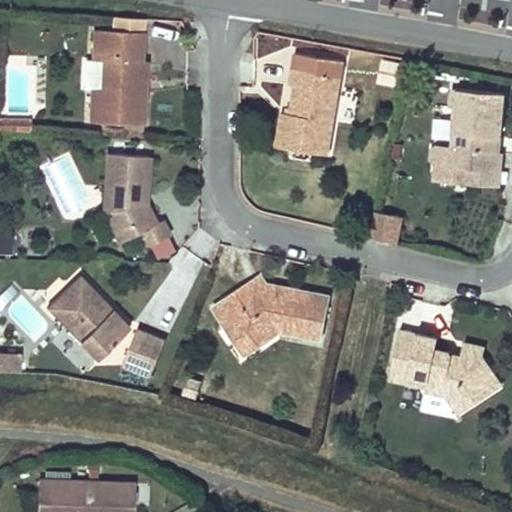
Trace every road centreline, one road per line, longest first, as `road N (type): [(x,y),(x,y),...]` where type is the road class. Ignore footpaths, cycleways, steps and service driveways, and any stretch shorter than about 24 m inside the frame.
road 1 (residential): [(229,2),(224,172),(232,203),(254,224),(511,274)]
road 2 (residential): [(229,2),(511,53)]
